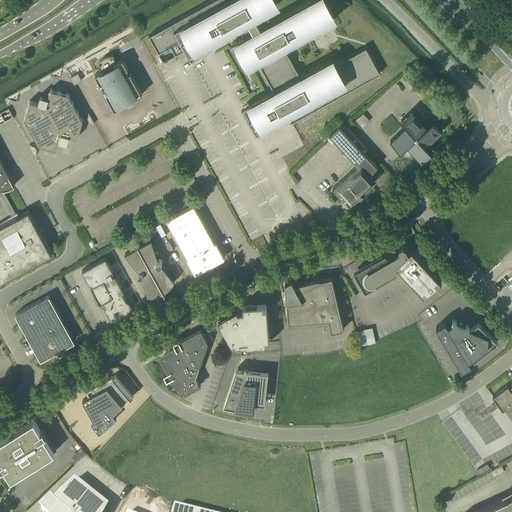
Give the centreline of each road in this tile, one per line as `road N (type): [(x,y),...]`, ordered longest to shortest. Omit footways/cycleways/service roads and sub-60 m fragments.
road 1 (unclassified): [(116,342),(142,380),(180,411),(271,436),(366,433),(455,399),(511,360)]
road 2 (unclassified): [(0,298),(71,254),(55,207),(59,185),(162,131),(179,134),(252,267)]
road 3 (unclassified): [(252,267),(414,198)]
road 4 (unclassified): [(116,342),(252,267)]
road 5 (unclassified): [(511,319),(414,198)]
road 6 (tertiary): [(408,0),(502,101)]
